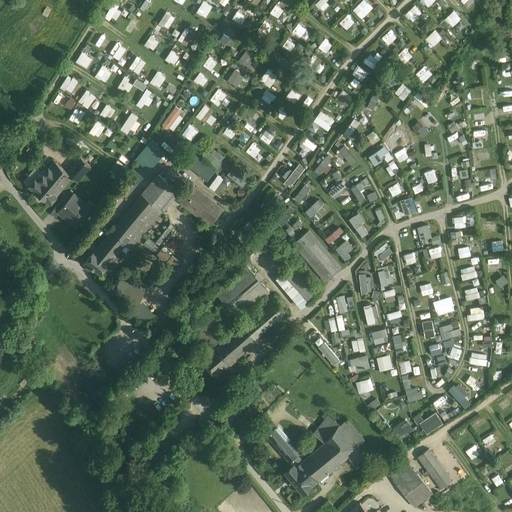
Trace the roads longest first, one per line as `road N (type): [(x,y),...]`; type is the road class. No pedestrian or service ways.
road 1 (track): [(352,152),(386,208),(431,392),(450,382),(467,337),(440,214)]
road 2 (track): [(283,511),(202,405),(0,174)]
road 3 (track): [(486,63),(511,282)]
road 4 (track): [(379,398),(350,268)]
road 5 (track): [(109,158),(37,117),(49,150),(45,163)]
